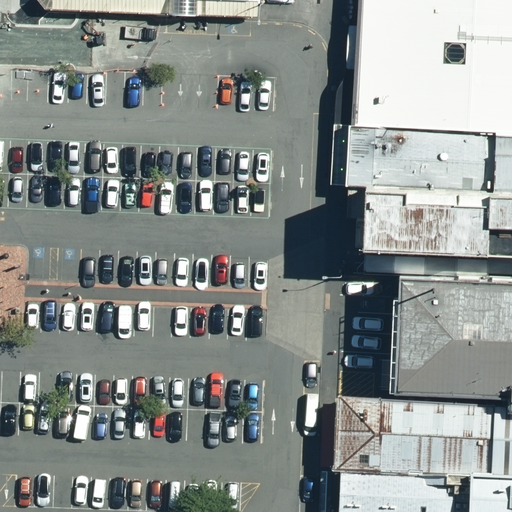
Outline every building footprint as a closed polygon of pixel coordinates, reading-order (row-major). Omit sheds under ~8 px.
[(36,0),(44,10),(167,15),(167,0),(36,0)] [(167,0),(167,15),(196,17),(196,0),(167,0)] [(207,0),(196,0),(196,17),(256,18),(256,2),(207,0)] [(357,48),(355,127),(489,134),(511,134),(511,0),(359,0),(358,27),(357,48)] [(334,96),(333,126),(355,127),(357,48),(358,27),(347,26),(344,77),(342,82),(336,89),(334,96)] [(352,181),(355,127),(333,126),(331,185),(352,186),(352,181)] [(511,134),(489,134),(355,127),(352,181),(352,186),(363,188),(487,193),(511,194),(511,134)] [(363,188),(361,253),(364,254),(484,258),(511,259),(511,194),(487,193),(363,188)] [(511,259),(484,258),(364,254),(363,275),(396,277),(511,280),(511,259)] [(511,280),(396,277),(396,296),(391,405),(461,409),(511,411),(511,280)] [(335,438),(333,479),(339,479),(470,485),(511,486),(511,411),(461,409),(391,405),(357,404),(337,403),(335,438)] [(319,511),(337,511),(339,479),(333,479),(320,478),(319,511)] [(468,511),(470,485),(339,479),(337,511),(468,511)] [(511,511),(511,486),(470,485),(468,511),(511,511)]
